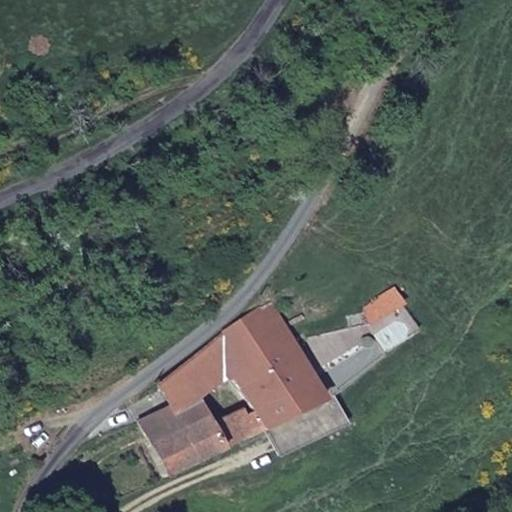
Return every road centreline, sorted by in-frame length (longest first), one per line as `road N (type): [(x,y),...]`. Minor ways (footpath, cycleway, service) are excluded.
road 1 (unclassified): [(24,511),(60,444),(261,272),(304,210),(415,0)]
road 2 (secondary): [(274,0),(240,51),(197,92),(93,156),(0,197)]
